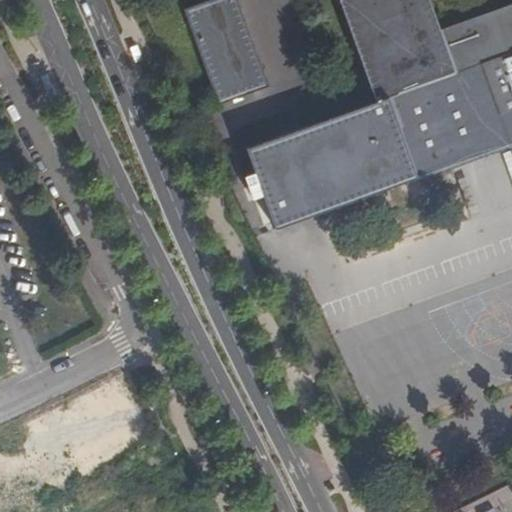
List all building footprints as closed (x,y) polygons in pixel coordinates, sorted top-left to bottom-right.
[(265,83),(235,0),(192,0),(179,5),(213,101),(265,83)] [(412,178),(447,166),(417,82),(450,70),(447,61),(473,52),(506,145),(511,160),(511,159),(511,0),(510,0),(435,26),(425,0),(335,0),(371,99),(240,145),(268,226),(411,175),(412,178)] [(417,82),(447,166),(506,145),(473,52),(447,61),(450,70),(417,82)] [(112,385),(126,418),(136,413),(122,381),(112,385)] [(511,435),(511,393),(475,407),(488,444),(511,435)] [(476,447),(462,411),(399,433),(413,470),(476,447)]
